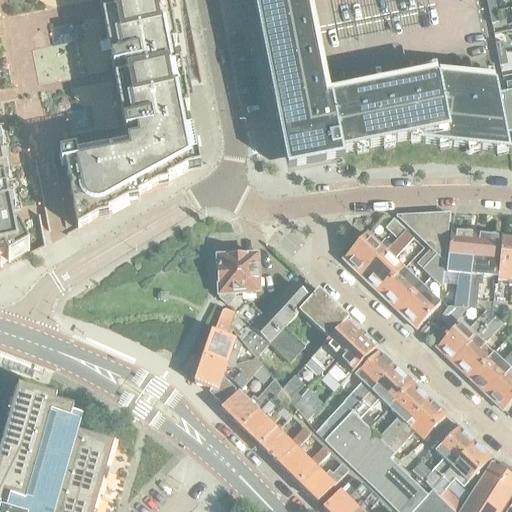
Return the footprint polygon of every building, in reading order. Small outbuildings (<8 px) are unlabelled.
[(98,0),(102,16),(129,154),(77,164),(75,154),(64,156),(63,156),(59,157),(61,169),(65,168),(77,230),(77,231),(97,220),(108,218),(107,215),(127,204),(138,202),(137,199),(157,188),(168,186),(167,183),(199,166),(198,161),(192,131),(187,132),(184,113),(189,112),(180,67),(175,68),(171,49),(176,48),(168,4),(163,5),(161,0),(98,0)] [(252,0),(257,22),(281,144),(287,173),(344,162),(343,154),(356,151),(355,147),(366,144),(366,149),(383,146),(382,141),(392,139),(393,144),(410,141),(409,136),(419,134),(421,144),(439,146),(438,141),(448,139),(450,147),(467,149),(466,144),(477,142),(478,150),(496,152),(495,147),(505,145),(507,153),(510,153),(496,84),(495,84),(494,84),(494,85),(438,80),(412,85),(411,78),(373,86),(372,86),(368,87),(367,87),(329,94),(320,50),(313,11),(306,13),(303,0),(252,0)] [(488,14),(496,12),(494,1),(486,2),(488,14)] [(491,25),(498,24),(496,12),(488,14),(491,25)] [(502,43),(494,45),(497,56),(505,55),(502,43)] [(499,68),(507,66),(505,55),(497,56),(499,68)] [(511,92),(499,95),(506,134),(511,132),(511,92)] [(0,255),(3,255),(8,264),(29,253),(18,233),(14,235),(10,211),(0,161),(0,255)] [(397,218),(397,219),(425,246),(444,263),(449,216),(397,218)] [(397,241),(405,232),(393,221),(385,230),(397,241)] [(405,232),(397,241),(410,252),(418,243),(405,232)] [(458,274),(455,309),(467,311),(475,234),(451,232),(447,273),(458,274)] [(502,237),(475,234),(467,311),(475,311),(478,287),(481,287),(482,278),(497,279),(496,282),(497,282),(502,237)] [(343,261),(361,279),(390,248),(383,241),(378,247),(366,236),(365,238),(362,236),(356,242),(358,245),(343,261)] [(511,241),(505,240),(503,237),(502,237),(497,282),(508,284),(508,286),(511,286),(511,290),(510,290),(508,303),(511,303),(511,241)] [(390,248),(361,279),(379,296),(403,271),(393,262),(398,256),(390,248)] [(436,257),(429,251),(416,264),(422,271),(436,257)] [(422,271),(430,278),(444,264),(436,257),(422,271)] [(217,260),(217,261),(219,300),(227,307),(234,300),(233,295),(258,294),(256,258),(217,260)] [(444,264),(430,278),(441,288),(444,264)] [(379,296),(398,313),(421,288),(403,271),(379,296)] [(284,331),(299,314),(310,302),(292,285),(261,317),(246,303),(235,315),(234,315),(228,329),(232,331),(231,332),(255,359),(256,360),(269,346),(284,331)] [(440,306),(421,288),(398,313),(416,331),(440,306)] [(318,293),(310,302),(299,314),(306,321),(304,324),(308,329),(311,326),(328,342),(348,321),(318,293)] [(486,312),(486,314),(488,314),(494,314),(495,302),(492,302),(492,304),(483,303),(483,312),(486,312)] [(495,302),(494,314),(505,315),(506,309),(507,303),(495,302)] [(467,311),(455,309),(452,309),(448,309),(439,321),(450,330),(467,311)] [(228,329),(234,315),(225,311),(216,335),(211,333),(202,360),(226,368),(233,370),(234,369),(249,383),(252,379),(263,368),(256,360),(255,359),(235,366),(241,349),(235,341),(225,337),(226,334),(229,335),(231,332),(232,331),(228,329)] [(436,350),(452,365),(494,320),(488,314),(486,314),(468,333),(460,325),(436,350)] [(502,327),(494,320),(452,365),(469,381),(493,356),(483,347),(502,327)] [(348,321),(328,342),(311,360),(324,372),(335,361),(337,362),(362,335),(348,321)] [(428,324),(419,333),(426,340),(435,331),(428,324)] [(284,331),(269,346),(290,365),(304,350),(284,331)] [(377,349),(364,336),(362,335),(337,362),(338,363),(327,375),(340,388),(377,349)] [(364,386),(344,407),(351,414),(395,368),(389,363),(388,360),(384,356),(381,355),(378,353),(355,378),(364,386)] [(469,381),(487,397),(511,370),(511,354),(502,365),(493,356),(469,381)] [(223,379),(226,368),(202,360),(194,385),(210,390),(209,393),(221,405),(235,390),(223,379)] [(271,379),(263,368),(252,379),(262,388),(271,379)] [(408,381),(408,378),(404,374),(400,374),(395,368),(351,414),(369,431),(376,424),(367,415),(380,402),(389,410),(412,385),(408,381)] [(511,370),(487,397),(503,412),(511,402),(511,370)] [(221,411),(240,430),(257,412),(259,414),(280,392),(274,384),(257,402),(253,398),(248,403),(238,393),(221,411)] [(424,396),(424,393),(419,389),(416,389),(412,385),(389,410),(399,419),(379,440),(387,448),(430,402),(424,396)] [(281,392),(289,401),(295,396),(287,386),(281,392)] [(0,451),(4,452),(0,465),(0,511),(95,511),(114,446),(78,436),(82,420),(72,417),(73,412),(55,406),(56,401),(21,391),(20,396),(2,390),(0,391),(0,451)] [(240,430),(259,449),(276,431),(272,427),(281,418),(276,414),(283,407),(286,409),(290,404),(280,392),(259,414),(257,412),(240,430)] [(436,407),(430,402),(387,448),(394,455),(414,434),(423,442),(446,417),(444,414),(443,411),(439,407),(436,407)] [(299,413),(307,423),(314,416),(306,406),(299,413)] [(394,455),(387,448),(379,440),(369,431),(351,414),(344,407),(332,419),(334,421),(326,428),(332,434),(324,442),(395,511),(414,511),(427,498),(389,463),(394,458),(393,457),(394,455)] [(410,474),(430,492),(475,444),(469,438),(469,435),(464,431),(461,431),(459,428),(434,454),(441,461),(430,472),(420,463),(410,474)] [(259,449),(278,467),(295,450),(297,451),(310,437),(303,430),(289,444),(276,431),(259,449)] [(278,467),(297,486),(314,468),(316,469),(329,455),(323,449),(309,463),(301,455),(309,446),(306,443),(311,438),(310,437),(297,451),(295,450),(278,467)] [(430,492),(431,493),(451,511),(461,511),(464,508),(446,490),(455,481),(463,489),(467,484),(468,484),(491,459),(489,457),(488,454),(484,450),(481,449),(475,444),(430,492)] [(464,508),(461,511),(451,511),(431,493),(427,498),(415,511),(500,511),(511,495),(511,478),(511,475),(511,470),(504,466),(500,471),(492,466),(464,508)] [(324,477),(316,469),(314,468),(297,486),(317,505),(348,473),(341,467),(332,476),(329,472),(324,477)] [(372,497),(361,486),(347,500),(340,493),(323,510),(324,511),(359,511),(358,511),(372,497)] [(368,511),(378,502),(372,497),(358,511),(359,511),(368,511)]
